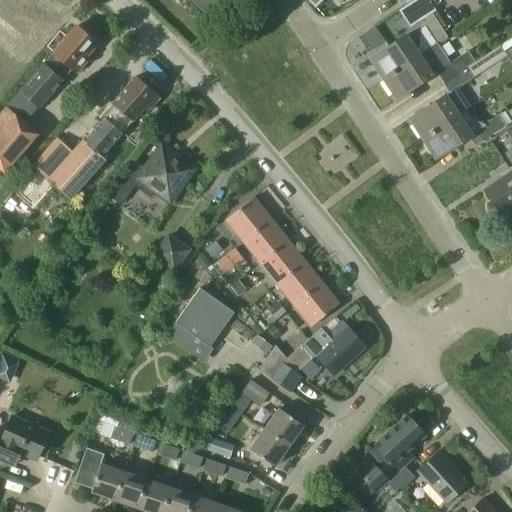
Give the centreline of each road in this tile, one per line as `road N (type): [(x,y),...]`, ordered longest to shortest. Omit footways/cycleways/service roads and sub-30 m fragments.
road 1 (residential): [(118,0),(207,87),(410,343)]
road 2 (residential): [(485,302),(317,42)]
road 3 (residential): [(288,511),(410,343)]
road 4 (residential): [(410,343),(440,391),(511,473)]
